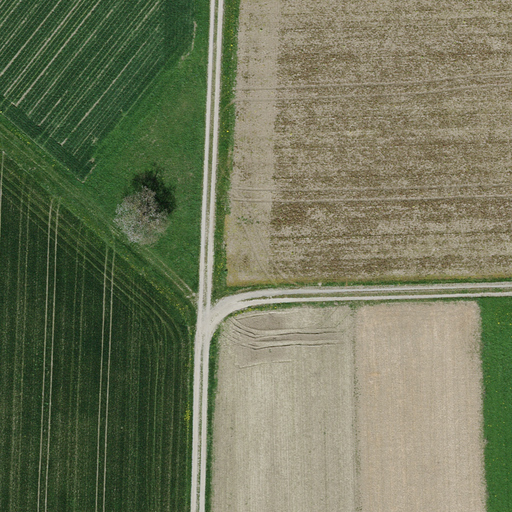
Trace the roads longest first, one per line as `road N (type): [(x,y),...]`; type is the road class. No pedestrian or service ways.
road 1 (track): [(217,0),(192,511)]
road 2 (track): [(206,303),(511,296)]
road 3 (track): [(0,155),(199,331)]
